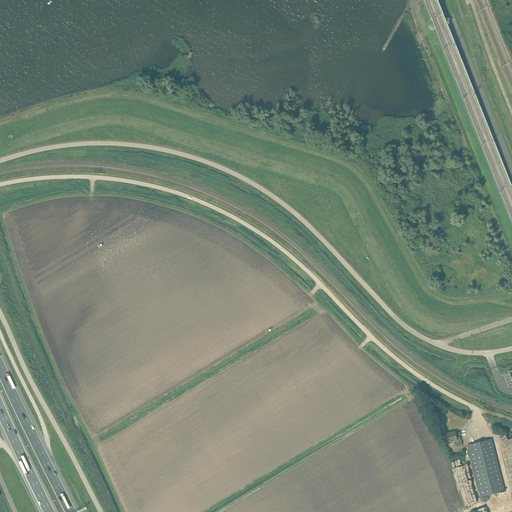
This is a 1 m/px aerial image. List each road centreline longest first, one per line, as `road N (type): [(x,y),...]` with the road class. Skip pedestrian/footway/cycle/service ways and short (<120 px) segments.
road 1 (tertiary): [(511,347),(457,351),(409,329),(282,204),(203,162),(117,144),(0,160)]
road 2 (track): [(0,125),(121,95),(327,157),(364,181),(428,291),(447,302),(485,299)]
road 3 (track): [(511,251),(415,10),(418,0)]
road 4 (unclassified): [(101,511),(0,312)]
road 5 (motorway): [(70,511),(0,365)]
road 6 (track): [(50,471),(47,433),(0,334)]
road 7 (track): [(465,511),(509,497),(494,438),(476,430)]
